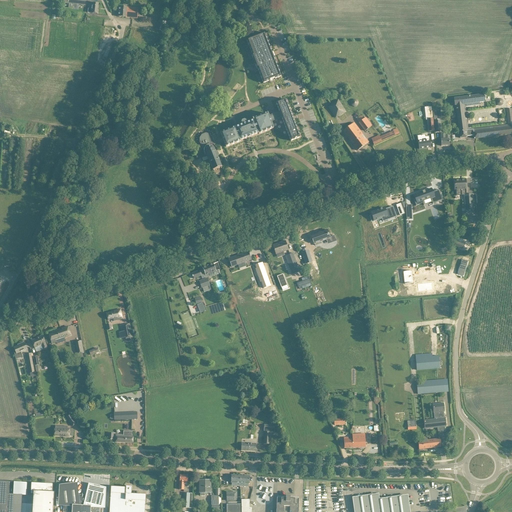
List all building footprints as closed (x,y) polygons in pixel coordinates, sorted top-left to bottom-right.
[(97,14),(99,3),(91,3),(91,9),(88,9),(88,13),(97,14)] [(252,5),(243,8),(249,25),(259,21),(252,5)] [(121,7),(121,6),(118,6),(117,16),(137,18),(138,8),(121,7)] [(155,29),(163,32),(167,21),(160,18),(155,29)] [(280,41),(285,40),(282,28),(277,29),(280,41)] [(152,33),(134,29),(132,37),(150,41),(152,33)] [(264,33),(246,40),(252,54),(251,55),(257,69),(258,69),(263,83),(281,76),(276,62),(274,57),(272,52),(270,47),(264,33)] [(466,107),(480,105),(479,103),(485,102),(484,95),(472,96),(454,98),(455,106),(456,105),(460,136),(460,138),(467,137),(467,136),(474,136),(474,139),(511,134),(511,124),(468,130),(466,107)] [(235,128),(221,134),(226,147),(241,141),(240,141),(247,138),(248,138),(249,139),(251,138),(251,137),(252,136),(258,134),(259,134),(273,128),(271,122),(282,118),(291,141),(300,138),(285,99),(276,103),(279,112),(269,116),(268,114),(252,120),(253,121),(246,123),(245,121),(244,121),(242,121),(242,123),(242,125),(238,127),(236,127),(235,128)] [(331,105),(329,107),(335,118),(338,116),(346,112),(342,106),(338,100),(331,105)] [(372,126),(365,118),(359,123),(365,131),(372,126)] [(343,131),(354,147),(357,151),(369,142),(354,123),(343,131)] [(202,135),(199,138),(199,142),(202,150),(203,149),(203,153),(205,156),(204,156),(205,156),(206,156),(207,156),(208,159),(208,160),(208,159),(210,163),(209,163),(210,163),(211,166),(210,167),(211,167),(213,170),(212,170),(212,171),(213,171),(214,171),(213,170),(215,170),(216,170),(216,169),(218,169),(219,169),(219,168),(221,168),(222,168),(221,167),(222,167),(222,166),(221,167),(220,164),(221,163),(220,163),(218,160),(219,159),(218,159),(217,156),(218,156),(218,155),(219,155),(218,151),(216,148),(214,145),(215,145),(212,137),(209,134),(205,133),(202,135)] [(449,146),(449,139),(450,139),(450,135),(445,136),(445,134),(441,134),(441,146),(449,146)] [(374,145),(382,141),(380,135),(371,139),(374,145)] [(425,135),(417,136),(419,149),(431,147),(429,136),(425,137),(425,135)] [(459,180),(454,180),(455,189),(456,189),(456,196),(464,195),(466,195),(466,189),(466,181),(466,180),(466,181),(459,181),(459,180)] [(414,199),(413,199),(416,206),(417,206),(417,205),(423,203),(424,205),(432,202),(433,204),(443,200),(441,195),(441,196),(434,198),(432,192),(431,189),(425,191),(424,191),(423,192),(422,191),(422,192),(414,195),(416,199),(415,199),(414,199)] [(466,195),(464,195),(465,211),(474,210),(474,211),(474,210),(477,210),(476,203),(473,203),(473,194),(466,195)] [(404,214),(401,204),(396,205),(400,215),(404,214)] [(371,213),(372,215),(372,216),(371,217),(372,221),(374,220),(374,221),(387,216),(387,218),(392,216),(389,209),(385,211),(384,208),(371,213)] [(327,230),(311,236),(314,244),(315,244),(327,239),(328,243),(335,241),(334,237),(334,236),(330,237),(327,230)] [(273,246),(275,250),(276,254),(288,250),(285,241),(273,246)] [(234,257),(228,259),(231,267),(238,265),(244,262),(251,260),(248,251),(234,257)] [(285,256),(292,274),(300,272),(293,253),(285,256)] [(462,260),(457,274),(463,276),(468,262),(462,260)] [(273,285),(264,262),(256,264),(258,269),(257,270),(259,274),(260,274),(265,288),(273,285)] [(205,276),(216,271),(213,263),(202,268),(203,270),(199,271),(199,270),(192,273),(192,275),(192,276),(192,277),(193,277),(194,279),(201,276),(201,275),(204,273),(205,276)] [(282,270),(275,273),(281,287),(288,284),(282,270)] [(412,271),(403,272),(404,284),(413,283),(412,271)] [(297,283),(298,287),(302,286),(303,289),(311,286),(308,276),(301,278),(302,281),(297,283)] [(210,285),(208,282),(207,278),(199,281),(201,288),(210,285)] [(431,283),(417,284),(418,291),(432,290),(431,283)] [(445,304),(378,308),(379,321),(446,317),(445,304)] [(107,313),(108,320),(113,319),(114,321),(120,320),(120,318),(122,317),(121,310),(113,311),(114,312),(112,312),(107,313)] [(129,338),(132,337),(132,336),(132,335),(130,324),(122,325),(123,331),(125,338),(125,339),(129,338)] [(71,335),(68,327),(48,333),(52,344),(57,342),(56,340),(71,335)] [(36,338),(37,339),(32,341),(35,348),(41,345),(43,350),(48,348),(42,336),(36,338)] [(75,342),(77,354),(84,353),(81,341),(75,342)] [(14,348),(16,353),(14,353),(16,359),(22,358),(21,352),(27,349),(24,342),(20,344),(21,345),(14,348)] [(401,426),(396,345),(383,346),(389,429),(396,429),(396,426),(401,426)] [(34,375),(34,372),(31,353),(26,354),(30,373),(31,373),(31,376),(34,375)] [(434,357),(415,358),(416,370),(435,369),(440,368),(439,356),(434,357)] [(417,382),(417,394),(448,392),(447,380),(417,382)] [(444,418),(443,411),(444,411),(443,403),(433,405),(434,413),(437,412),(438,419),(428,420),(429,428),(446,426),(445,418),(444,418)] [(115,413),(114,413),(114,414),(114,419),(114,420),(132,420),(132,419),(137,419),(137,412),(115,413)] [(77,423),(70,413),(65,416),(72,426),(77,423)] [(407,421),(408,430),(416,430),(415,420),(407,421)] [(274,433),(275,425),(264,425),(263,444),(273,445),(274,438),(277,438),(277,434),(270,434),(270,432),(274,433)] [(73,436),(74,429),(67,429),(67,427),(58,426),(58,429),(55,429),(54,436),(70,436),(73,436)] [(109,433),(109,439),(113,439),(113,438),(115,438),(115,442),(125,443),(126,443),(133,443),(133,438),(133,435),(115,434),(115,437),(113,437),(113,433),(109,433)] [(365,447),(365,434),(360,434),(353,435),(353,439),(344,440),(344,448),(365,447)] [(418,441),(419,449),(441,447),(440,439),(418,441)] [(241,451),(256,451),(256,444),(241,443),(241,451)] [(179,490),(184,490),(184,482),(188,482),(188,475),(180,475),(179,490)] [(231,480),(231,483),(232,483),(232,486),(244,487),(248,487),(249,483),(250,483),(250,481),(250,476),(231,475),(231,480)] [(0,481),(0,511),(6,511),(7,506),(14,507),(15,495),(26,495),(27,491),(27,489),(27,483),(15,482),(15,483),(9,483),(9,482),(0,481)] [(200,481),(200,486),(200,496),(204,496),(204,492),(210,492),(210,481),(200,481)] [(34,492),(32,511),(52,511),(54,492),(52,492),(53,485),(51,485),(32,484),(31,484),(31,492),(34,492)] [(81,511),(82,494),(82,495),(77,495),(77,490),(76,484),(61,486),(59,505),(64,505),(64,509),(67,509),(67,511),(72,511),(71,511),(81,511)] [(82,494),(81,511),(96,511),(99,511),(99,507),(104,507),(105,488),(104,488),(90,485),(88,491),(87,495),(82,495),(82,494)] [(109,511),(144,511),(146,495),(131,494),(131,487),(126,486),(126,488),(111,487),(109,511)] [(227,501),(221,501),(221,505),(227,505),(227,511),(224,511),(251,511),(252,508),(250,508),(250,500),(245,500),(244,496),(240,496),(241,500),(235,500),(234,494),(232,494),(232,492),(226,492),(227,501)] [(409,511),(407,496),(378,500),(378,495),(353,498),(354,503),(355,511),(409,511)] [(298,511),(299,498),(290,498),(290,496),(286,496),(286,498),(277,497),(276,511),(298,511)]
